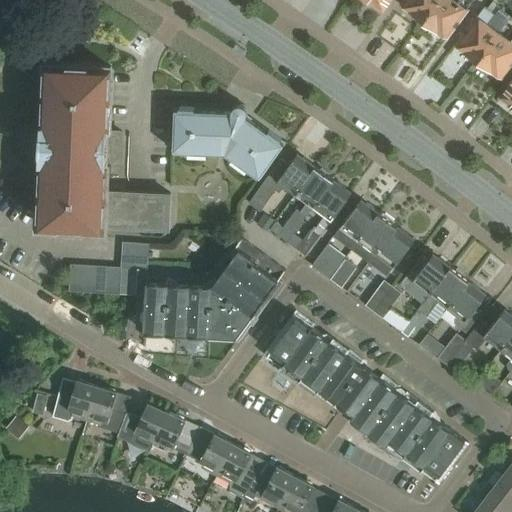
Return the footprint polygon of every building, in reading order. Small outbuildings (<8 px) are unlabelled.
[(364,0),(370,4),(371,3),(382,11),(390,0),(364,0)] [(402,0),(400,3),(424,21),(438,0),(402,0)] [(456,0),(456,1),(454,0),(438,0),(424,21),(447,38),(467,10),(466,8),(472,0),(456,0)] [(478,61),(499,33),(486,24),(493,14),(484,7),(477,16),(475,15),(454,43),(478,61)] [(499,33),(478,61),(501,78),(511,62),(511,38),(510,41),(499,33)] [(110,67),(45,64),(43,123),(41,123),(40,134),(39,134),(34,134),(33,151),(38,151),(38,152),(39,152),(39,162),(41,163),(39,225),(44,226),(44,235),(64,236),(64,227),(104,228),(104,225),(142,227),(141,237),(161,238),(168,228),(169,229),(170,194),(126,192),(126,185),(110,184),(111,160),(121,161),(122,132),(108,132),(110,67)] [(509,107),(511,108),(511,78),(499,97),(510,106),(509,107)] [(245,106),(239,103),(234,105),(231,111),(224,111),(194,110),(194,108),(178,107),(178,109),(174,109),(173,149),(204,151),(225,151),(259,176),(283,143),(280,141),(281,139),(268,130),(267,132),(245,116),(245,115),(247,112),(245,106)] [(295,194),(317,164),(316,163),(314,166),(297,153),(277,180),(269,174),(248,203),(259,211),(275,190),(278,193),(284,185),(295,194)] [(334,176),(317,164),(295,194),(307,202),(300,212),(306,216),(334,176)] [(334,176),(306,216),(313,207),(324,215),(317,224),(324,229),(331,220),(351,192),(333,179),(335,177),(334,176)] [(340,226),(358,240),(380,210),(379,209),(377,212),(360,199),(340,226)] [(397,223),(380,210),(358,240),(375,253),(397,223)] [(276,221),(266,213),(258,224),(268,231),(276,221)] [(397,223),(375,253),(393,266),(414,239),(396,226),(398,224),(397,223)] [(319,235),(311,229),(297,248),(305,254),(319,235)] [(288,230),(282,238),(288,242),(294,234),(288,230)] [(285,270),(241,238),(221,266),(224,268),(213,283),(209,285),(191,284),(191,280),(146,277),(143,336),(238,341),(281,282),(278,280),(285,270)] [(149,243),(122,242),(120,267),(70,264),(69,291),(119,294),(120,289),(120,283),(120,278),(120,273),(121,268),(138,269),(147,269),(149,243)] [(346,257),(329,244),(313,264),(342,286),(356,268),(344,259),(346,257)] [(430,294),(452,265),(451,264),(450,266),(433,253),(427,260),(421,255),(398,285),(407,292),(411,290),(425,300),(418,309),(430,294)] [(447,307),(469,278),(452,265),(430,294),(418,309),(427,315),(438,300),(447,307)] [(469,278),(447,307),(457,315),(452,322),(465,333),(479,314),(473,310),(485,294),(468,281),(470,278),(469,278)] [(374,311),(392,286),(384,280),(366,305),(374,311)] [(401,293),(392,286),(374,311),(383,318),(401,293)] [(501,349),(511,334),(511,314),(504,308),(489,327),(481,321),(466,340),(465,339),(446,363),(455,370),(474,346),(477,348),(486,337),(501,349)] [(364,361),(295,310),(263,354),(280,367),(278,370),(314,397),(317,393),(341,412),(347,411),(372,376),(371,371),(361,364),(364,361)] [(419,344),(431,327),(415,316),(403,332),(419,344)] [(431,327),(419,344),(431,352),(438,342),(427,334),(432,328),(431,327)] [(438,357),(446,363),(465,339),(457,333),(438,357)] [(511,334),(501,349),(511,357),(507,362),(507,368),(511,371),(511,368),(511,334)] [(502,382),(486,369),(476,381),(493,394),(502,382)] [(433,412),(382,374),(348,421),(401,461),(403,457),(438,483),(468,443),(431,415),(433,412)] [(86,420),(97,386),(76,380),(76,381),(62,378),(51,416),(70,421),(72,415),(86,420)] [(117,392),(97,386),(86,420),(101,424),(99,427),(118,434),(121,426),(124,418),(126,412),(112,408),(117,392)] [(124,418),(121,426),(134,431),(131,437),(134,444),(148,451),(151,444),(166,411),(147,402),(138,422),(124,418)] [(167,446),(186,454),(190,446),(176,440),(186,420),(166,411),(151,444),(148,451),(149,451),(152,444),(165,450),(167,446)] [(30,426),(17,415),(7,428),(20,439),(30,426)] [(190,446),(186,454),(199,461),(204,463),(202,467),(216,474),(233,443),(214,433),(204,453),(190,446)] [(251,452),(233,443),(216,474),(229,481),(230,491),(243,498),(253,479),(253,478),(263,460),(251,453),(251,452)] [(511,511),(511,463),(494,486),(487,481),(482,488),(489,493),(474,511),(511,511)] [(264,500),(278,507),(295,476),(276,466),(266,485),(253,479),(243,498),(244,498),(250,487),(266,496),(264,500)] [(314,486),(295,476),(278,507),(287,511),(292,511),(294,510),(296,511),(315,511),(316,511),(303,505),(314,486)] [(316,511),(315,511),(355,511),(357,508),(338,499),(331,511),(316,511)]
